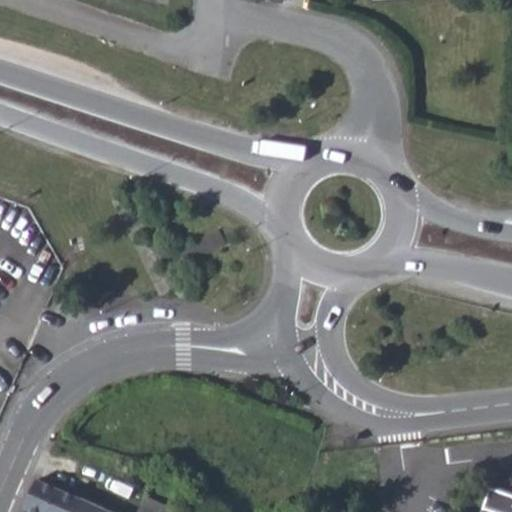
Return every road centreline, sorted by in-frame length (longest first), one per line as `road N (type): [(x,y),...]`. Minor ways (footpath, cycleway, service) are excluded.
road 1 (tertiary): [(308,341),(269,351),(157,345),(119,350),(83,367),(57,389),(0,494)]
road 2 (secondary): [(319,160),(257,152),(0,68)]
road 3 (secondary): [(0,110),(286,221)]
road 4 (unclassified): [(366,159),(381,100),(373,61),(322,28),(243,15),(221,0)]
road 5 (unknown): [(221,1),(199,56),(21,0)]
road 6 (residential): [(308,341),(336,391),(364,407),(419,413),(511,402)]
road 7 (secondary): [(380,258),(440,263),(511,283)]
road 8 (secondary): [(511,233),(456,221),(395,186)]
